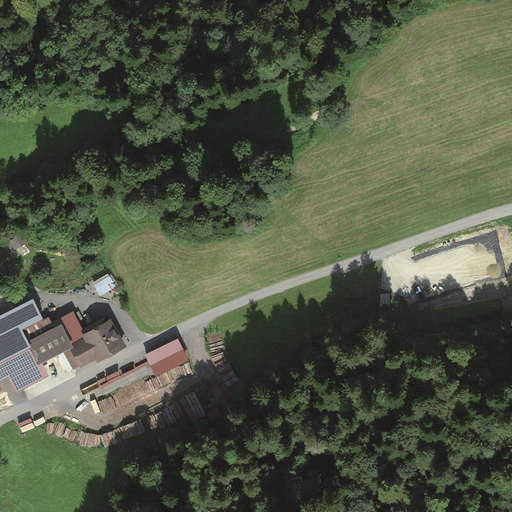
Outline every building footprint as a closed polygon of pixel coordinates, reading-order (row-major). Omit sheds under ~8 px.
[(26,244),(28,243),(25,234),(7,240),(14,259),(29,253),(26,244)] [(110,282),(98,287),(103,296),(114,290),(110,282)] [(43,362),(65,350),(72,346),(62,328),(54,332),(34,294),(0,311),(0,377),(7,374),(16,391),(49,374),(43,362)] [(86,339),(72,346),(65,350),(74,367),(96,355),(98,359),(123,346),(110,322),(85,335),(86,339)] [(222,331),(210,334),(224,391),(237,388),(222,331)] [(183,340),(159,352),(167,368),(191,356),(183,340)] [(160,377),(99,402),(105,415),(143,400),(143,399),(165,390),(160,377)]
